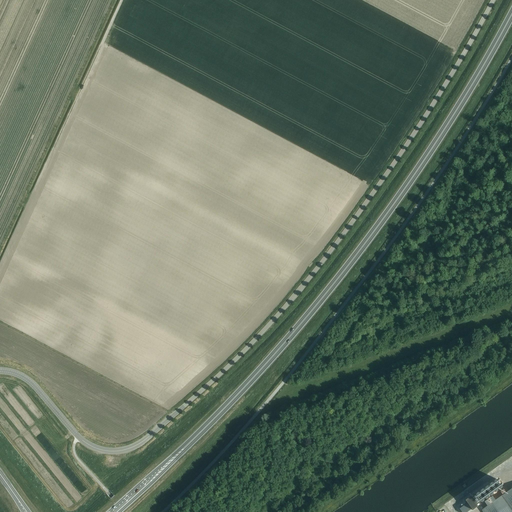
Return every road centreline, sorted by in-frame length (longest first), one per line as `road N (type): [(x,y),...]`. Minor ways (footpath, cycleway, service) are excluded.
road 1 (unclassified): [(0,370),(36,386),(89,443),(118,449),(142,441),(241,351),(341,234),(489,0)]
road 2 (trunk): [(113,511),(192,440),(333,286),(511,14)]
